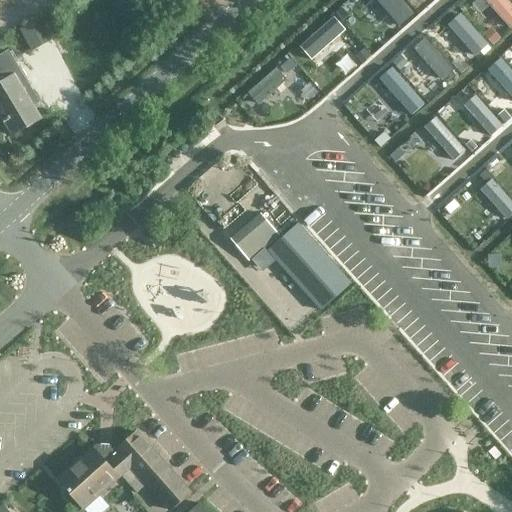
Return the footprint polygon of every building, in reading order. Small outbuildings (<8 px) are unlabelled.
[(414,14),(401,0),(376,0),(400,27),(414,14)] [(511,25),(511,6),(506,0),(485,0),(510,28),(511,25)] [(487,44),(459,13),(448,24),(476,55),(487,44)] [(17,27),(28,49),(54,37),(43,15),(17,27)] [(345,30),(333,17),(299,46),(310,59),(345,30)] [(452,69),(425,37),(413,48),(440,79),(452,69)] [(511,71),(500,58),(487,69),(511,96),(511,71)] [(12,60),(0,66),(0,115),(12,135),(40,119),(30,103),(36,100),(12,60)] [(286,80),(275,67),(246,93),(256,105),(286,80)] [(424,103),(392,67),(379,78),(411,115),(424,103)] [(502,126),(474,94),(463,105),(490,136),(502,126)] [(464,150),(435,116),(423,126),(453,160),(464,150)] [(511,214),(511,200),(492,178),(480,189),(506,220),(511,214)] [(241,232),(231,240),(248,260),(257,252),(280,233),(272,224),(263,213),(241,232)] [(350,283),(295,224),(265,251),(320,310),(350,283)] [(146,240),(154,248),(168,235),(160,227),(146,240)] [(250,328),(186,385),(216,419),(280,362),(250,328)] [(511,451),(511,437),(493,418),(487,424),(511,451)] [(93,450),(58,481),(83,510),(119,478),(133,495),(146,484),(170,511),(191,494),(137,433),(118,450),(113,445),(100,444),(93,450)]
